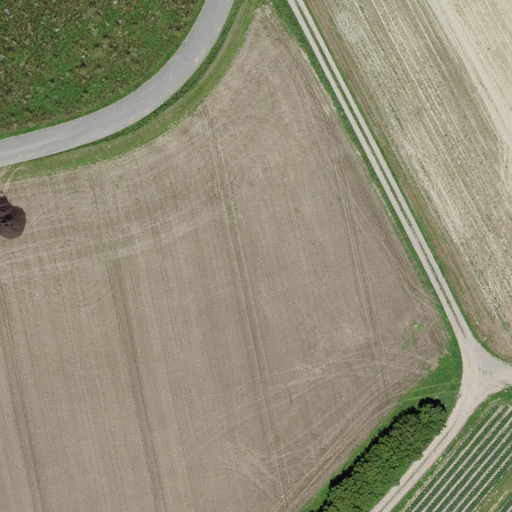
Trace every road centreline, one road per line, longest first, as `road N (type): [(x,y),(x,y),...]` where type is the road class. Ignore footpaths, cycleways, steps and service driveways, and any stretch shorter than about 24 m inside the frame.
road 1 (track): [(378,511),(488,381),(296,0)]
road 2 (unclassified): [(221,0),(190,54),(151,98),(89,134),(0,157)]
